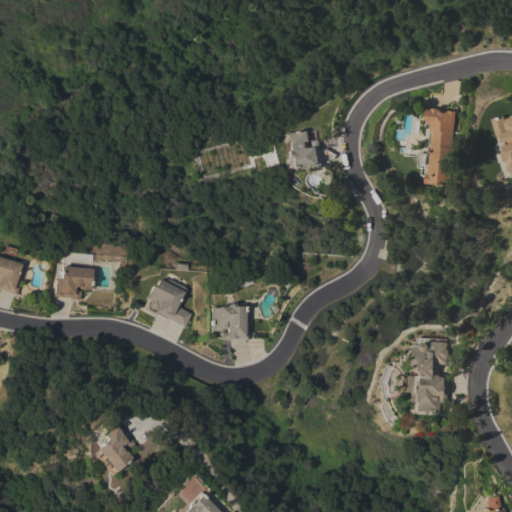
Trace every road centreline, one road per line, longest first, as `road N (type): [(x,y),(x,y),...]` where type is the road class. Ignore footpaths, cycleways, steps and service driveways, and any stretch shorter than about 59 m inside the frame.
road 1 (residential): [(0,322),(119,331),(215,374),(246,375),(273,364),(314,304),(352,281),(372,256),(373,221),(351,174),(353,117),(375,92),(405,79),(511,60)]
road 2 (residential): [(511,318),(478,387),(482,426),(511,481)]
